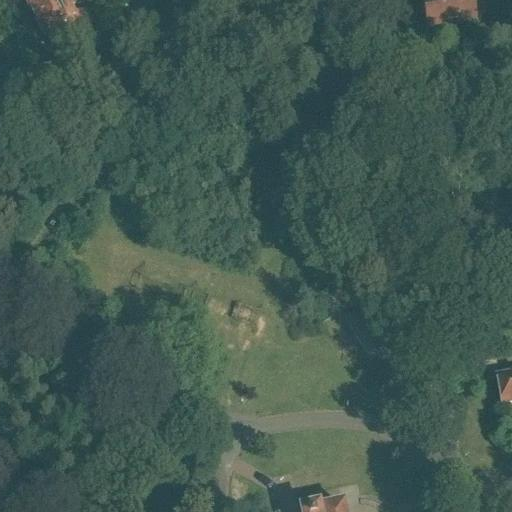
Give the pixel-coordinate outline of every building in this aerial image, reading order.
[(22,0),(33,20),(73,0),(22,0)] [(73,0),(33,20),(44,40),(61,32),(64,39),(82,30),(81,27),(92,23),(86,10),(73,16),(69,8),(76,5),(73,0)] [(427,0),(423,1),(428,29),(475,21),(470,0),(427,0)] [(100,100),(126,107),(131,89),(106,82),(100,100)] [(368,360),(390,346),(388,342),(394,337),(382,319),(375,323),(365,308),(343,322),(368,360)] [(511,375),(497,378),(502,407),(511,405),(511,375)] [(293,489),(297,503),(312,499),(308,485),(293,489)]
